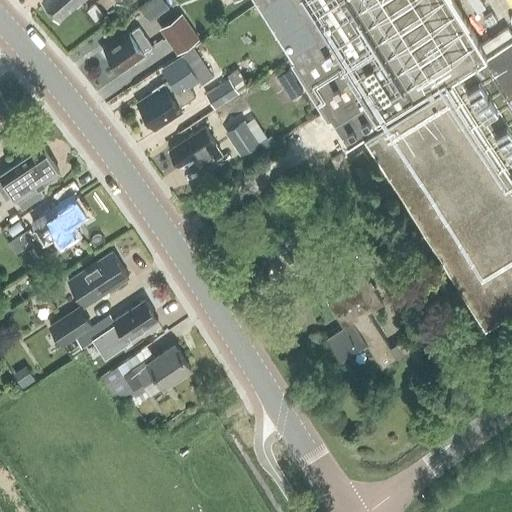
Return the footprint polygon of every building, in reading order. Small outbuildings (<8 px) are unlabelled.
[(44,0),(43,1),(46,4),(43,7),(51,16),(54,14),(58,17),(77,0),(44,0)] [(169,7),(164,0),(148,0),(139,6),(150,21),(169,7)] [(256,0),(297,64),(290,68),(320,115),(326,111),(346,142),(364,131),(486,322),(511,305),(511,100),(509,96),(508,95),(511,93),(511,38),(487,55),(486,53),(480,44),(452,0),(256,0)] [(183,13),(159,28),(177,54),(200,39),(183,13)] [(140,52),(149,45),(136,28),(104,50),(111,60),(108,62),(113,70),(117,67),(118,70),(141,54),(140,52)] [(186,87),(199,78),(202,83),(213,76),(194,49),(161,72),(168,82),(153,92),(155,93),(137,106),(153,129),(176,113),(175,112),(179,109),(177,106),(192,95),(186,87)] [(229,78),(205,94),(215,108),(238,93),(229,78)] [(0,92),(0,119),(13,109),(0,92)] [(245,119),(225,132),(240,156),(261,144),(255,134),(261,130),(252,116),(246,120),(245,119)] [(169,150),(179,166),(191,158),(199,169),(220,155),(213,144),(214,144),(203,128),(193,135),(193,133),(181,141),(182,142),(169,150)] [(14,166),(0,175),(0,191),(6,199),(14,194),(24,208),(44,194),(39,186),(46,181),(45,180),(59,171),(56,167),(57,166),(51,157),(50,158),(42,146),(26,157),(26,155),(12,164),(14,166)] [(81,235),(74,224),(88,215),(73,194),(48,210),(49,211),(40,218),(61,249),(81,235)] [(376,264),(362,242),(336,258),(354,285),(327,302),(342,324),(326,335),(342,361),(367,345),(381,367),(402,354),(413,371),(426,362),(408,335),(390,347),(368,312),(382,303),(363,272),(376,264)] [(112,252),(68,280),(84,305),(129,277),(112,252)] [(0,315),(11,308),(0,290),(0,315)] [(145,329),(144,328),(157,320),(145,300),(113,320),(110,315),(75,337),(81,346),(103,333),(111,346),(124,338),(126,340),(136,333),(137,335),(142,334),(145,329)] [(61,346),(93,325),(79,305),(48,326),(61,346)] [(150,360),(147,357),(140,361),(135,353),(101,376),(117,400),(123,396),(131,407),(191,367),(175,344),(150,360)]
